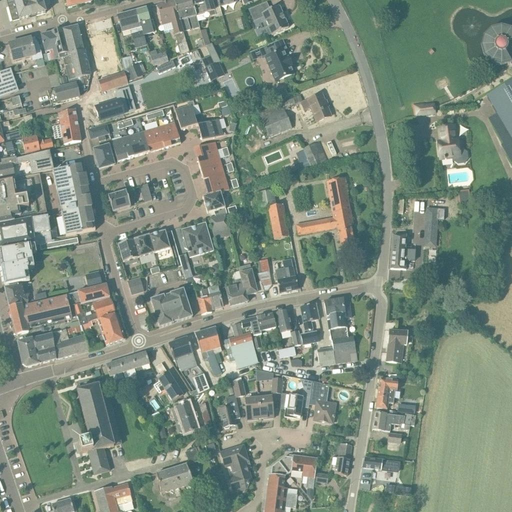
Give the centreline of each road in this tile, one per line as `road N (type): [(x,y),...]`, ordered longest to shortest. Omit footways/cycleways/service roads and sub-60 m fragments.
road 1 (tertiary): [(371,286),(382,272),(381,144),(358,54),(332,0)]
road 2 (residential): [(349,511),(381,305),(371,286)]
road 3 (tertiary): [(152,340),(243,310),(371,286)]
road 4 (residential): [(92,185),(170,163),(183,170),(192,198),(184,211),(102,234)]
road 5 (residential): [(16,508),(182,462)]
road 6 (residential): [(79,20),(92,74),(82,128),(92,185)]
road 7 (tertiary): [(9,384),(138,345)]
